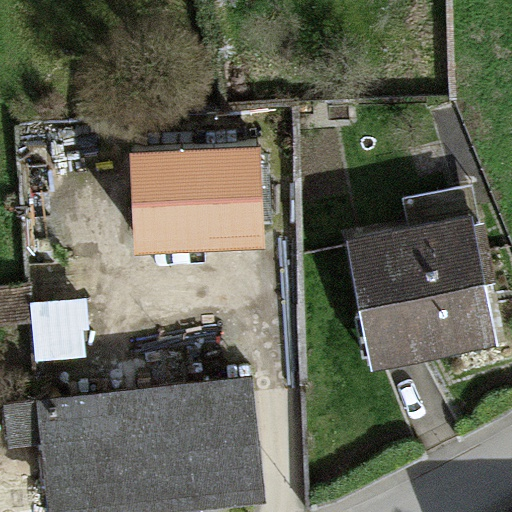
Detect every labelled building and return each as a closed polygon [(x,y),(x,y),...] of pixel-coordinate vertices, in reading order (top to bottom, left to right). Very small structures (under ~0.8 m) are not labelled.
[(248,127),(124,132),(127,225),(251,220),(248,127)] [(464,225),(357,242),(377,361),(483,344),(464,225)] [(25,288),(0,290),(0,319),(26,318),(25,288)] [(236,366),(38,386),(41,417),(49,495),(247,474),(236,366)] [(8,420),(41,417),(38,386),(5,389),(8,420)]
